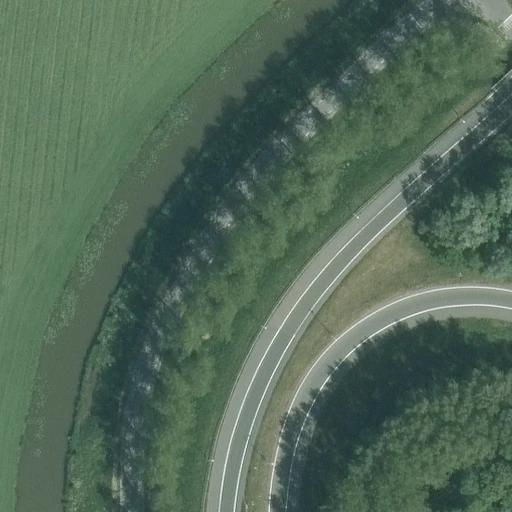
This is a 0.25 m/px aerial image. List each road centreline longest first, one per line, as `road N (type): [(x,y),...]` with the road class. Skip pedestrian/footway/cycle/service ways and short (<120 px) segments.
road 1 (unclassified): [(131,511),(142,366),(197,260),(304,125),(400,32),(449,0)]
road 2 (motorway): [(511,101),(363,239),(309,301),(251,410),(227,511)]
road 3 (motorway): [(278,511),(283,459),(303,403),(360,333),(435,299),(511,302)]
